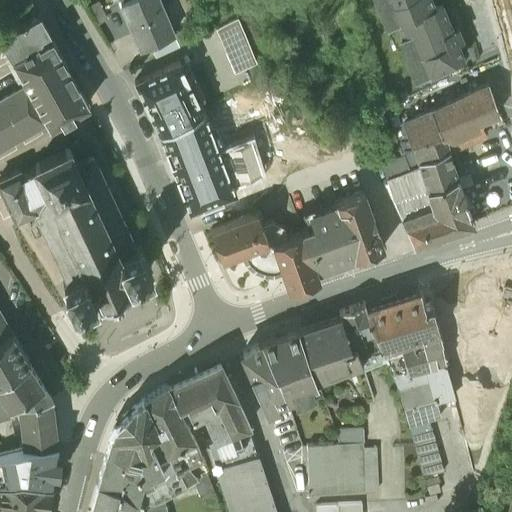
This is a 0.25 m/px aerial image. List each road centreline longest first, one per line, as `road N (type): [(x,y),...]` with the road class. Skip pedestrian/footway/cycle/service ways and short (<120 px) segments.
road 1 (residential): [(224,366),(133,160),(39,0)]
road 2 (tertiary): [(511,272),(224,366)]
road 3 (residential): [(95,457),(0,307)]
road 4 (residential): [(224,366),(143,399),(95,457)]
road 5 (residential): [(224,366),(286,511)]
